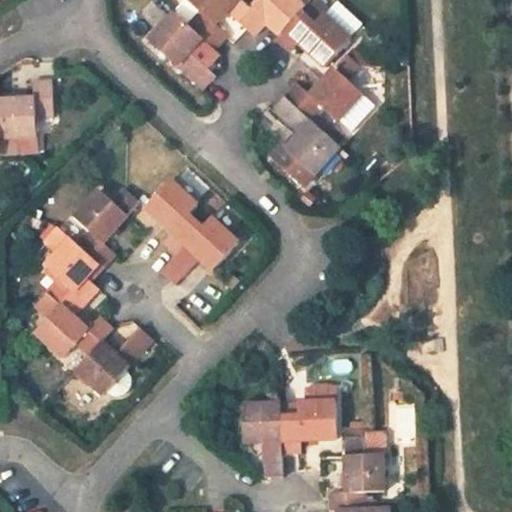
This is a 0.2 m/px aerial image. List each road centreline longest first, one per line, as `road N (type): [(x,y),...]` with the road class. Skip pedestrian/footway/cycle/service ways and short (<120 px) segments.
road 1 (residential): [(204,142),(286,218),(294,244),(289,268),(206,360)]
road 2 (residential): [(155,416),(282,511)]
road 3 (residential): [(94,28),(204,142)]
